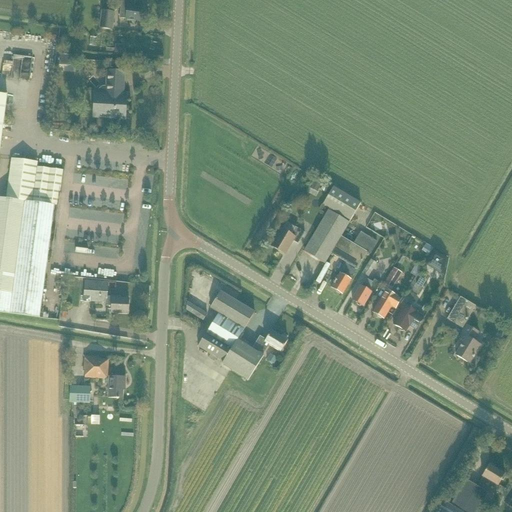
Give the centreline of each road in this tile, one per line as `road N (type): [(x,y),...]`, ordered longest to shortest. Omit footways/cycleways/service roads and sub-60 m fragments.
road 1 (unclassified): [(511,434),(181,235)]
road 2 (unclassified): [(145,511),(158,459),(165,266),(181,235)]
road 3 (unclassified): [(181,235),(169,203),(178,0)]
road 4 (unknown): [(0,23),(39,27),(85,48),(176,48)]
